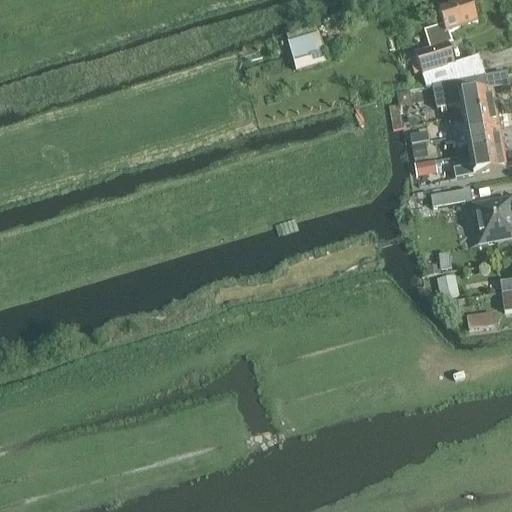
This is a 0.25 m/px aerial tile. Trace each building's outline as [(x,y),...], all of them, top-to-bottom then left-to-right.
[(426,90),(433,89),(485,79),(479,59),(466,63),(455,67),(449,47),(453,46),(449,33),(478,24),(474,13),(476,11),(474,7),(472,6),(471,2),(439,12),(444,27),(424,33),(430,52),(416,57),(422,77),(426,90)] [(286,37),(297,75),(328,66),(317,27),(286,37)] [(461,107),(463,118),(495,112),(491,92),(488,92),(485,79),(433,89),(437,112),(461,107)] [(453,131),(455,140),(499,132),(495,112),(463,118),(465,129),(453,131)] [(468,147),(470,158),(502,152),(499,132),(455,140),(456,149),(468,147)] [(412,140),(414,148),(430,145),(428,137),(412,140)] [(502,152),(470,158),(472,168),(454,172),(456,181),(506,172),(502,152)] [(416,167),(417,175),(435,173),(433,164),(416,167)] [(412,197),(407,203),(409,211),(416,213),(433,210),(433,211),(472,204),(470,192),(431,199),(430,194),(412,197)] [(472,208),(479,248),(511,241),(511,204),(511,201),(472,208)] [(437,281),(440,302),(459,299),(456,278),(437,281)] [(502,296),(511,294),(511,283),(501,285),(502,296)] [(511,294),(502,296),(505,315),(511,314),(511,294)] [(494,317),(467,320),(469,333),(495,329),(494,317)]
